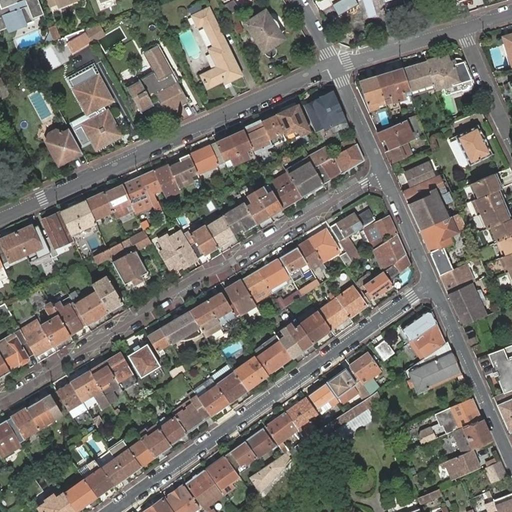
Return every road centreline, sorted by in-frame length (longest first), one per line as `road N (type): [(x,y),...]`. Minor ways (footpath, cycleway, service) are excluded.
road 1 (residential): [(0,399),(382,171)]
road 2 (residential): [(432,282),(112,511)]
road 3 (residential): [(0,218),(334,65)]
road 4 (residential): [(432,282),(511,461)]
road 5 (residential): [(334,65),(463,28)]
road 6 (residential): [(382,171),(432,282)]
